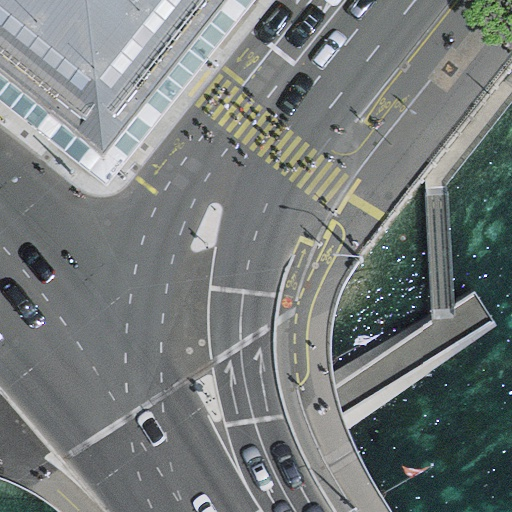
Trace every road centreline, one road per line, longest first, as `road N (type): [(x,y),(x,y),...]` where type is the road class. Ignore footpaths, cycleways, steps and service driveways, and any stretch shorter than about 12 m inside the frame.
road 1 (primary): [(269,511),(240,318),(242,170)]
road 2 (primary): [(229,511),(100,319)]
road 3 (primary): [(242,170),(378,0)]
road 4 (primary): [(242,170),(100,319)]
road 5 (secondary): [(0,236),(100,319)]
